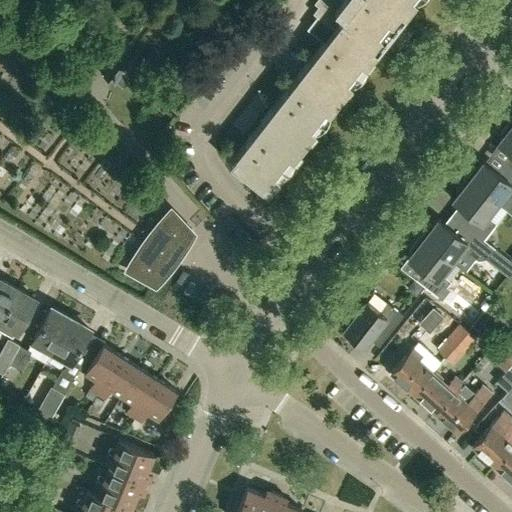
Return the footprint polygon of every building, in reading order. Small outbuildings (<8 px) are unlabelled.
[(316,0),(314,3),(318,7),(312,13),(316,16),(328,26),(333,30),(332,31),(324,42),(229,163),(267,192),(279,177),(274,173),(288,156),(292,160),(316,130),(311,126),(324,109),(329,113),(352,83),(347,80),(360,62),(365,66),(377,51),(372,47),(381,36),(377,33),(381,27),(388,19),(391,22),(399,11),(405,15),(417,0),(416,0),(316,0)] [(316,16),(306,28),(307,29),(324,42),(332,31),(333,30),(328,26),(316,16)] [(104,53),(94,66),(122,87),(131,74),(104,53)] [(511,122),(509,120),(499,133),(502,136),(497,142),(511,153),(511,154),(505,164),(511,169),(511,122)] [(511,195),(511,169),(505,164),(498,173),(483,161),(477,168),(474,165),(464,178),(496,203),(504,193),(508,192),(511,195)] [(488,213),(496,203),(464,178),(454,191),(457,193),(452,200),(467,212),(460,221),(484,239),(496,223),(489,217),(488,213)] [(123,271),(156,287),(163,280),(169,272),(175,265),(181,257),(186,249),(192,241),(197,233),(171,206),(165,211),(160,217),(154,223),(149,230),(144,236),(139,243),(135,250),(131,257),(127,264),(123,271)] [(483,239),(460,221),(453,231),(438,219),(432,225),(429,223),(419,236),(451,261),(464,271),(474,258),(477,260),(485,259),(494,248),(483,239)] [(443,271),(451,261),(419,236),(409,249),(412,251),(407,258),(422,269),(415,279),(449,306),(457,296),(446,287),(451,281),(444,275),(443,271)] [(509,276),(511,272),(511,261),(503,272),(509,276)] [(0,317),(16,288),(0,278),(0,317)] [(0,329),(12,336),(16,329),(17,330),(35,299),(16,288),(0,317),(0,329)] [(379,311),(366,301),(355,315),(346,316),(347,325),(343,330),(348,333),(349,342),(358,341),(363,345),(375,330),(385,337),(403,314),(386,302),(379,311)] [(52,349),(70,317),(51,307),(33,339),(52,349)] [(442,316),(433,307),(419,322),(429,331),(442,316)] [(89,328),(70,317),(52,349),(71,360),(89,328)] [(436,348),(445,356),(456,343),(467,329),(459,322),(436,348)] [(476,337),(467,329),(456,343),(445,356),(453,363),(476,337)] [(9,363),(20,344),(7,337),(0,350),(0,372),(3,373),(8,363),(9,363)] [(413,392),(431,371),(418,359),(427,350),(416,341),(390,371),(413,392)] [(31,351),(20,344),(9,363),(21,369),(31,351)] [(89,388),(97,394),(122,356),(103,344),(85,372),(95,379),(89,388)] [(507,391),(511,385),(511,357),(503,350),(494,360),(506,371),(496,381),(507,391)] [(111,389),(121,396),(140,367),(122,356),(97,394),(105,398),(111,389)] [(125,411),(134,417),(158,379),(140,367),(121,396),(131,402),(125,411)] [(62,368),(51,386),(64,393),(74,375),(62,368)] [(431,371),(413,392),(435,411),(453,390),(456,393),(464,383),(455,375),(447,385),(431,371)] [(158,379),(134,417),(142,422),(148,412),(159,419),(177,391),(158,379)] [(483,384),(475,393),(466,402),(456,393),(453,390),(435,411),(458,431),(492,392),(483,384)] [(511,385),(507,391),(501,397),(509,404),(511,400),(511,385)] [(511,443),(511,427),(508,423),(499,415),(472,444),(494,464),(511,443)] [(59,446),(70,450),(80,424),(70,420),(59,446)] [(146,470),(147,469),(154,452),(119,438),(108,466),(148,482),(152,472),(146,470)] [(511,443),(494,464),(511,480),(511,443)] [(59,477),(70,450),(59,446),(48,473),(59,477)] [(148,482),(108,466),(97,493),(122,503),(131,508),(138,490),(144,493),(148,482)] [(47,504),(59,477),(48,473),(37,500),(47,504)] [(267,511),(276,492),(266,488),(264,494),(245,486),(234,511),(267,511)] [(118,511),(122,503),(97,493),(88,489),(78,511),(118,511)] [(267,511),(301,511),(303,510),(284,502),(286,497),(276,492),(267,511)] [(44,511),(47,504),(37,500),(31,511),(44,511)]
